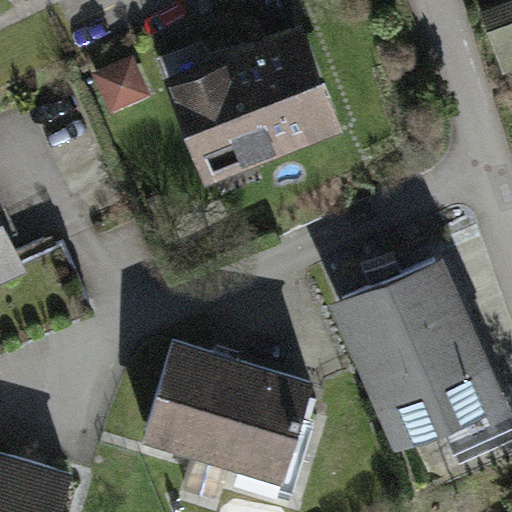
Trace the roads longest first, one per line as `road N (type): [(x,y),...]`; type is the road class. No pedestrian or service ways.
road 1 (residential): [(493,168),(0,375)]
road 2 (residential): [(435,0),(493,168)]
